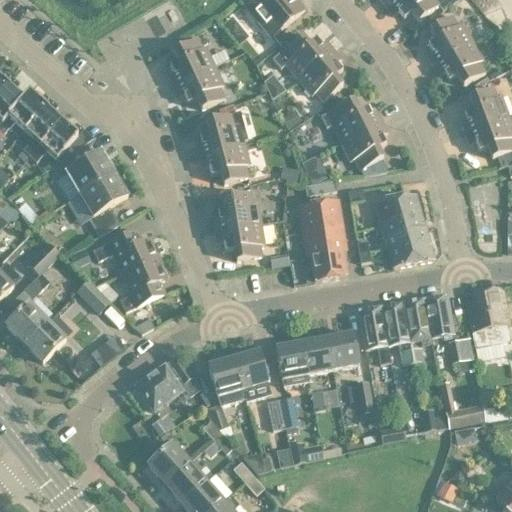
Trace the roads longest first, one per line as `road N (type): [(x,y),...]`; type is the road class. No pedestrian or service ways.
road 1 (residential): [(223,319),(125,118),(77,95),(0,25)]
road 2 (residential): [(464,273),(436,150),(395,71),(339,0)]
road 3 (residential): [(223,319),(464,273)]
road 4 (residential): [(87,459),(82,414),(125,372),(223,319)]
